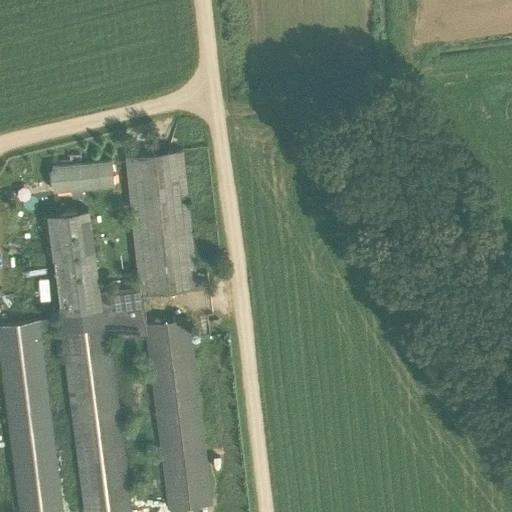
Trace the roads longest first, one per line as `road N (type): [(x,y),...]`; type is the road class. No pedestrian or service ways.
road 1 (track): [(262,511),(215,117)]
road 2 (track): [(0,145),(212,93)]
